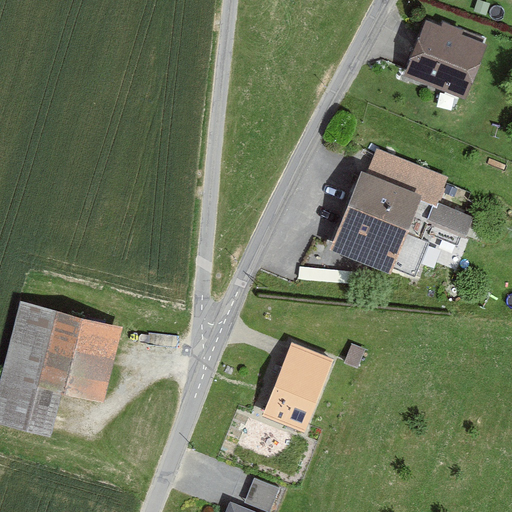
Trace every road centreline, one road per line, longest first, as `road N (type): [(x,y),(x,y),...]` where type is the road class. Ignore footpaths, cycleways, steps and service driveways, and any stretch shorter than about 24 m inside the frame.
road 1 (unclassified): [(383,0),(204,369)]
road 2 (unclassified): [(204,369),(202,277),(231,0)]
road 3 (unclassified): [(150,511),(204,369)]
